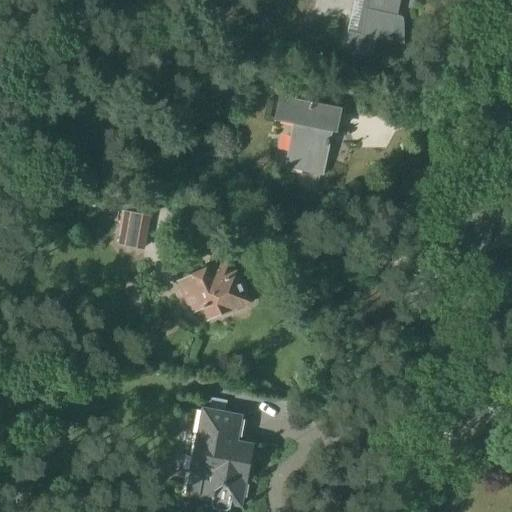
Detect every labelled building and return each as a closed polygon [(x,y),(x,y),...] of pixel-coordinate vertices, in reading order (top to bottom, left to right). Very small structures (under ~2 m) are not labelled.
[(368,0),(362,34),(348,31),(344,51),(372,57),(376,37),(405,43),(404,21),(403,20),(402,18),(401,17),(399,16),(394,15),(397,0),(368,0)] [(259,85),(272,88),(275,76),(261,73),(259,85)] [(335,132),(340,111),(281,98),(277,119),(296,123),(286,166),(321,174),(331,131),(335,132)] [(144,250),(150,216),(123,212),(117,246),(144,250)] [(239,278),(231,261),(180,282),(192,311),(205,306),(210,318),(248,302),(244,291),(248,289),(242,277),(239,278)] [(201,408),(185,497),(201,500),(201,501),(212,503),(211,506),(214,510),(224,511),(226,511),(230,509),(230,506),(241,508),(246,486),(254,444),(238,441),(243,415),(201,408)] [(482,458),(473,467),(486,479),(494,470),(482,458)]
